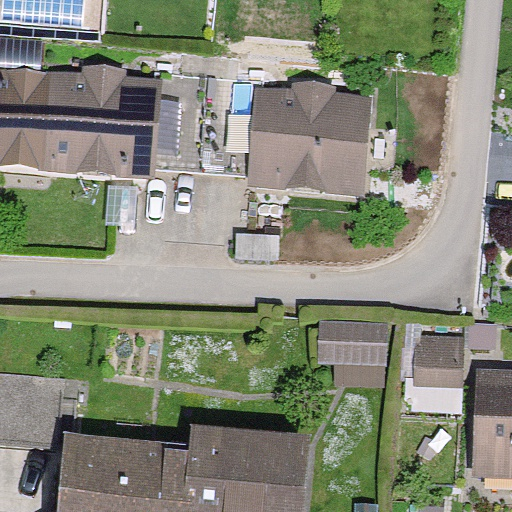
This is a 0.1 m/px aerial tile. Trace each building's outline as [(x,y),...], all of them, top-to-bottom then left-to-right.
[(167,92),(0,86),(0,184),(164,190),(167,92)] [(373,110),(269,102),(261,194),(365,202),(373,110)] [(241,269),(283,269),(283,243),(241,243),(241,269)] [(390,339),(329,337),(328,375),(388,377),(390,339)] [(463,353),(424,353),(424,395),(463,395),(463,353)] [(511,380),(486,378),(477,485),(511,487),(511,380)] [(206,455),(80,448),(75,511),(319,511),(324,450),(207,443),(206,455)]
